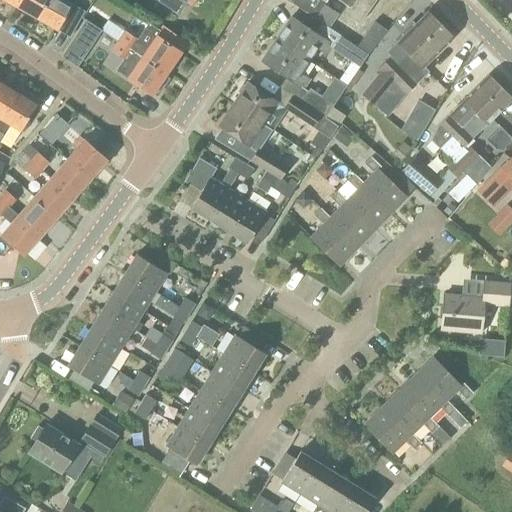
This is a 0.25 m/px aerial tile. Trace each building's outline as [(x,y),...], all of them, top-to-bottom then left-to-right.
[(36,18),(46,0),(19,0),(16,7),(36,18)] [(64,0),(46,0),(36,18),(58,31),(73,5),(64,0)] [(157,0),(179,13),(187,1),(192,4),(194,0),(157,0)] [(291,0),(290,2),(313,17),(323,4),(325,0),(291,0)] [(338,0),(349,7),(345,14),(358,23),(374,0),(338,0)] [(511,0),(498,0),(511,12),(511,10),(511,0)] [(323,4),(313,17),(324,24),(333,11),(323,4)] [(396,42),(387,51),(392,55),(399,62),(407,53),(408,54),(438,23),(427,12),(396,42)] [(276,38),(308,60),(316,47),(326,53),(332,44),(290,16),(276,38)] [(86,21),(72,42),(87,52),(101,31),(86,21)] [(358,47),(368,54),(387,30),(375,22),(358,47)] [(452,37),(438,23),(408,54),(407,53),(399,62),(401,64),(403,67),(406,69),(374,105),(387,115),(402,96),(417,80),(427,70),(423,66),(452,37)] [(142,57),(168,74),(182,54),(156,37),(148,49),(142,57)] [(190,59),(199,54),(190,38),(181,43),(190,59)] [(299,72),(308,60),(276,38),(261,60),(303,88),(309,79),(299,72)] [(368,54),(358,47),(343,38),(335,50),(360,67),(364,59),(368,54)] [(168,74),(142,57),(120,42),(114,50),(137,65),(128,78),(153,96),(168,74)] [(406,69),(403,67),(401,64),(399,62),(392,55),(378,69),(380,71),(361,94),(374,105),(406,69)] [(450,137),(500,87),(488,75),(438,125),(450,137)] [(0,118),(16,92),(0,82),(0,118)] [(254,117),(262,123),(277,102),(247,82),(232,103),(254,117)] [(500,87),(450,137),(438,149),(451,160),(445,166),(455,176),(457,178),(479,156),(469,147),(465,151),(462,148),(511,99),(500,87)] [(299,100),(320,114),(324,117),(331,107),(307,91),(306,94),(304,93),(299,100)] [(34,103),(16,92),(0,118),(0,140),(10,124),(19,129),(34,103)] [(271,129),(262,123),(254,117),(232,103),(218,125),(248,145),(242,154),(251,160),(271,129)] [(326,141),(334,129),(298,104),(290,116),(326,141)] [(409,116),(402,128),(418,139),(425,126),(409,116)] [(44,128),(39,133),(50,143),(55,138),(44,128)] [(68,160),(91,180),(108,161),(85,141),(68,160)] [(400,159),(409,149),(402,143),(393,153),(400,159)] [(267,170),(280,179),(287,168),(258,150),(251,160),(267,170)] [(30,160),(41,169),(47,162),(37,153),(30,160)] [(511,156),(479,190),(494,204),(511,185),(511,156)] [(209,219),(228,189),(210,177),(216,168),(198,157),(184,181),(200,191),(190,207),(209,219)] [(238,172),(244,163),(235,158),(229,167),(238,172)] [(34,177),(41,169),(30,160),(24,168),(34,177)] [(75,199),(91,180),(68,160),(52,179),(75,199)] [(244,163),(238,172),(248,178),(253,169),(244,163)] [(431,203),(439,194),(406,166),(399,175),(431,203)] [(363,182),(392,211),(406,196),(377,168),(363,182)] [(294,187),(280,179),(267,170),(261,179),(288,196),(294,187)] [(460,203),(476,184),(465,175),(449,194),(460,203)] [(58,217),(75,199),(52,179),(35,197),(58,217)] [(375,228),(392,211),(363,182),(346,199),(375,228)] [(228,231),(247,200),(228,189),(209,219),(228,231)] [(0,199),(8,207),(9,208),(15,201),(4,191),(0,195),(0,199)] [(42,236),(58,217),(35,197),(19,216),(41,236),(42,236)] [(8,207),(0,199),(0,214),(1,215),(8,207)] [(358,245),(375,228),(346,199),(329,217),(358,245)] [(247,200),(228,231),(246,242),(251,235),(261,241),(280,210),(270,203),(265,211),(247,200)] [(498,238),(511,223),(511,212),(507,207),(487,227),(498,238)] [(41,236),(19,216),(3,235),(24,254),(41,236)] [(339,266),(358,245),(329,217),(309,237),(339,266)] [(364,244),(371,254),(386,244),(379,234),(364,244)] [(124,273),(154,292),(166,273),(136,254),(124,273)] [(143,311),(154,292),(124,273),(112,292),(143,311)] [(507,306),(509,284),(484,281),(483,297),(444,294),(441,330),(480,333),(483,304),(507,306)] [(132,329),(143,311),(112,292),(101,310),(132,329)] [(179,308),(188,313),(194,304),(185,298),(179,308)] [(183,322),(188,313),(179,308),(174,316),(183,322)] [(120,347),(132,329),(101,310),(89,328),(120,347)] [(185,330),(196,337),(201,328),(191,321),(185,330)] [(109,365),(120,347),(89,328),(78,347),(109,365)] [(190,345),(196,337),(185,330),(180,339),(190,345)] [(222,353),(253,372),(265,353),(234,334),(222,353)] [(156,344),(166,350),(172,341),(162,335),(156,344)] [(160,359),(166,350),(156,344),(151,353),(160,359)] [(98,384),(109,365),(78,347),(67,365),(98,384)] [(163,367),(181,378),(191,361),(173,349),(163,367)] [(241,392),(253,372),(222,353),(210,373),(241,392)] [(418,371),(446,400),(457,390),(466,400),(473,393),(464,384),(461,386),(433,356),(418,371)] [(177,384),(181,378),(163,367),(157,376),(167,383),(169,379),(177,384)] [(455,410),(446,400),(418,371),(401,388),(429,417),(440,407),(449,416),(455,410)] [(134,381),(143,387),(149,377),(140,372),(134,381)] [(230,409),(241,392),(210,373),(200,390),(230,409)] [(137,396),(143,387),(134,381),(128,390),(137,396)] [(438,426),(429,417),(401,388),(383,404),(412,434),(423,423),(432,432),(438,426)] [(219,428),(230,409),(200,390),(188,409),(219,428)] [(140,404),(150,410),(156,401),(146,394),(140,404)] [(144,419),(150,410),(140,404),(134,412),(144,419)] [(421,443),(412,434),(383,404),(363,424),(392,454),(405,440),(414,449),(421,443)] [(208,446),(219,428),(188,409),(177,427),(208,446)] [(105,456),(122,431),(98,415),(81,440),(105,455),(105,456)] [(35,441),(28,451),(61,472),(75,480),(90,457),(100,463),(104,457),(105,455),(81,440),(78,445),(45,424),(43,428),(38,425),(30,437),(35,441)] [(196,465),(208,446),(177,427),(165,446),(169,448),(162,461),(181,473),(189,460),(196,465)] [(295,501),(300,494),(319,463),(300,451),(295,459),(286,454),(273,474),(282,480),(281,482),(282,483),(278,490),(295,501)] [(511,473),(511,453),(501,466),(511,473)] [(318,505),(337,474),(319,463),(300,494),(318,505)] [(329,511),(338,511),(355,485),(337,474),(318,505),(329,511)] [(355,485),(338,511),(365,511),(374,497),(355,485)] [(0,511),(22,511),(25,508),(4,496),(0,502),(0,511)] [(253,511),(288,511),(292,506),(288,503),(280,505),(276,511),(257,499),(250,510),(253,511)]
